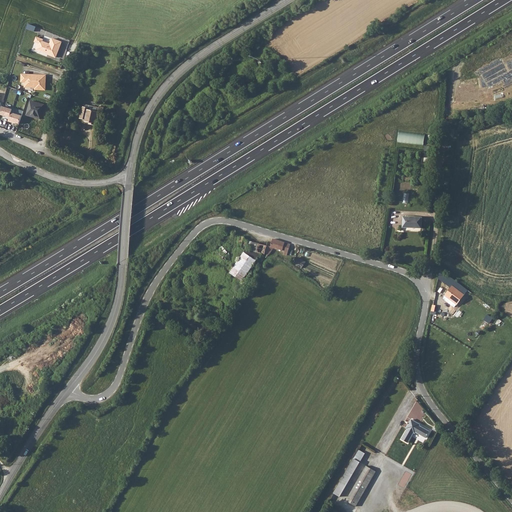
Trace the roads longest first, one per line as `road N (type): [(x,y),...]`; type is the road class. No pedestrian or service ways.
road 1 (unclassified): [(66,391),(107,394),(156,279),(206,223),(232,222),(411,276),(424,295),(419,383),(511,498)]
road 2 (motorway): [(0,310),(502,0)]
road 3 (motorway): [(474,0),(0,292)]
road 4 (tertiary): [(128,177),(145,116),(173,78),(288,0)]
road 5 (tertiary): [(66,391),(113,317),(128,177)]
road 6 (residential): [(0,149),(65,180),(128,177)]
road 7 (tertiary): [(0,494),(66,391)]
